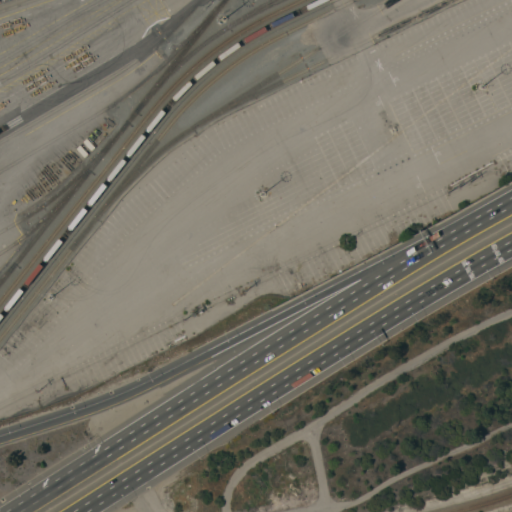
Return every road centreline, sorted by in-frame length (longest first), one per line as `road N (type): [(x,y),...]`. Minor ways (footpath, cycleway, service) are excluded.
road 1 (trunk): [(450,236),(19,511)]
road 2 (trunk): [(84,511),(511,250)]
road 3 (trunk): [(450,236),(129,395),(0,442)]
